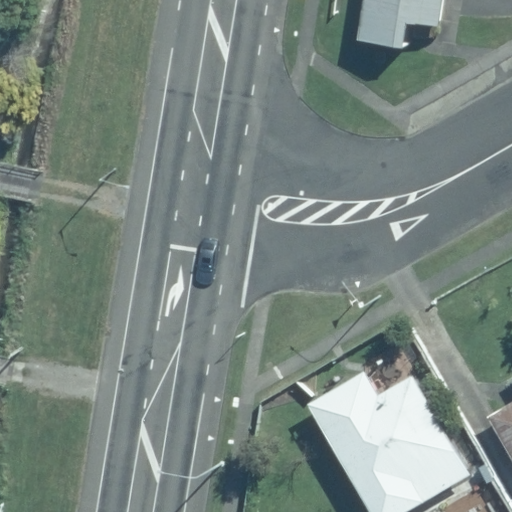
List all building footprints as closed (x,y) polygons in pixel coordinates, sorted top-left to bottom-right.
[(369,0),(363,37),(413,43),(417,20),(448,25),(451,0),(369,0)] [(0,119),(19,7),(0,3),(0,119)] [(381,387),(367,361),(311,393),(378,511),(393,511),(471,468),(417,366),(381,387)] [(511,440),(511,403),(496,411),(511,440)] [(454,507),(457,511),(498,511),(484,488),(454,507)]
